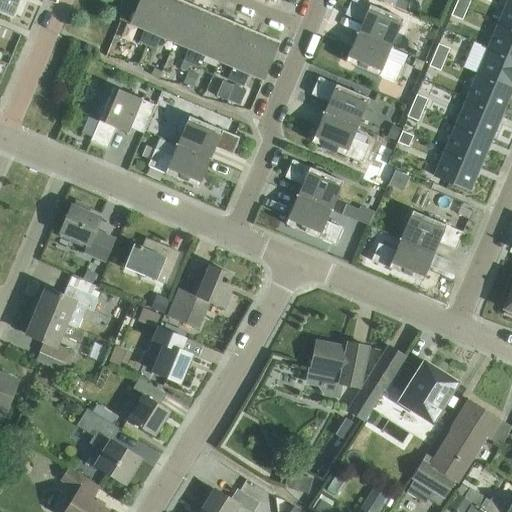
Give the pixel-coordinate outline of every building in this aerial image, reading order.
[(0,0),(0,11),(12,16),(18,0),(0,0)] [(139,42),(146,45),(165,0),(139,0),(129,24),(144,30),(139,42)] [(160,37),(174,42),(190,4),(179,0),(165,0),(146,45),(155,49),(160,37)] [(356,32),(355,33),(392,48),(392,47),(391,47),(402,19),(356,0),(350,0),(344,15),(362,23),(357,33),(356,32)] [(457,0),(455,5),(466,9),(470,0),(457,0)] [(511,0),(507,0),(498,22),(511,27),(511,0)] [(183,61),(191,64),(212,14),(190,4),(174,42),(188,49),(183,61)] [(455,5),(450,16),(462,21),(466,9),(455,5)] [(204,55),(218,61),(234,23),(212,14),(191,64),(199,68),(204,55)] [(1,20),(0,22),(0,38),(12,45),(20,30),(1,20)] [(511,27),(498,22),(487,48),(511,58),(511,27)] [(227,80),(235,83),(256,33),(234,23),(218,61),(232,67),(227,80)] [(256,33),(235,83),(243,86),(248,74),(263,80),(279,42),(256,33)] [(392,48),(355,33),(355,34),(356,35),(345,62),(395,83),(403,66),(385,59),(390,49),(391,49),(392,48)] [(438,44),(433,55),(445,60),(449,49),(438,44)] [(511,58),(487,48),(477,74),(511,88),(511,58)] [(433,55),(428,66),(440,71),(445,60),(433,55)] [(426,80),(447,88),(452,77),(430,68),(426,80)] [(511,88),(477,74),(466,99),(502,114),(511,90),(511,88)] [(322,112),(322,113),(358,128),(358,127),(357,127),(368,99),(318,78),(311,95),(328,102),(324,113),(322,112)] [(81,133),(91,138),(90,142),(107,149),(118,123),(143,134),(155,106),(142,100),(143,99),(141,98),(140,99),(113,87),(98,122),(87,117),(81,133)] [(416,95),(411,106),(423,111),(428,100),(416,95)] [(466,99),(455,125),(491,140),(502,114),(466,99)] [(411,106),(406,117),(418,122),(423,111),(411,106)] [(358,128),(322,113),(321,114),(323,114),(311,142),(362,163),(369,146),(365,144),(368,138),(354,132),(356,128),(358,129),(358,128)] [(175,144),(175,145),(211,160),(211,159),(210,158),(214,148),(231,155),(239,138),(188,117),(177,144),(175,144)] [(455,125),(444,151),(480,166),(491,140),(455,125)] [(401,131),(396,142),(408,147),(413,136),(401,131)] [(154,149),(147,166),(198,188),(209,160),(211,161),(211,160),(175,145),(176,146),(172,156),(154,149)] [(444,151),(433,176),(469,191),(480,166),(444,151)] [(296,195),(295,196),(332,211),(332,210),(331,209),(342,182),(292,161),(284,178),(302,185),(297,195),(296,195)] [(352,194),(345,209),(372,221),(379,206),(352,194)] [(332,211),(295,196),(295,197),(296,197),(285,225),(335,246),(343,229),(325,221),(330,211),(331,212),(332,211)] [(71,207),(60,233),(86,244),(83,253),(104,262),(114,239),(94,231),(99,219),(86,213),(88,208),(75,202),(73,208),(71,207)] [(399,238),(398,239),(435,255),(435,254),(434,253),(438,243),(455,250),(462,233),(412,211),(400,239),(399,238)] [(124,268),(155,280),(166,285),(180,253),(146,239),(142,249),(134,245),(124,268)] [(435,255),(398,239),(398,240),(399,241),(395,251),(378,244),(371,261),(421,282),(433,255),(434,255),(435,255)] [(190,294),(178,289),(167,316),(198,329),(208,303),(223,310),(231,292),(225,289),(231,275),(209,265),(201,284),(195,281),(190,294)] [(67,286),(98,299),(102,289),(71,276),(67,286)] [(34,306),(32,310),(78,329),(81,321),(70,316),(75,305),(92,312),(98,299),(67,286),(63,296),(45,288),(37,307),(34,306)] [(142,308),(137,322),(155,329),(160,315),(142,308)] [(78,329),(32,310),(30,315),(33,316),(25,335),(44,343),(39,353),(65,364),(69,366),(75,353),(57,346),(62,336),(80,343),(85,332),(78,329)] [(159,328),(148,353),(159,358),(153,372),(178,383),(190,355),(179,350),(184,338),(159,328)] [(367,347),(347,343),(346,348),(315,342),(310,371),(308,382),(320,385),(320,386),(326,387),(326,386),(339,388),(339,383),(360,387),(367,347)] [(387,346),(346,411),(363,422),(404,357),(387,346)] [(39,353),(35,362),(62,373),(65,364),(39,353)] [(403,393),(398,402),(432,424),(457,383),(423,362),(417,371),(406,364),(393,386),(403,393)] [(0,411),(6,414),(19,381),(0,373),(0,411)] [(129,420),(155,437),(171,411),(160,405),(166,395),(140,379),(133,389),(144,396),(129,420)] [(500,447),(511,427),(468,400),(450,429),(452,429),(432,460),(425,456),(411,478),(413,480),(405,493),(424,504),(427,499),(439,506),(443,499),(444,499),(455,482),(457,484),(486,438),(500,447)] [(95,466),(124,484),(140,460),(108,440),(116,427),(88,409),(77,426),(94,437),(89,444),(103,453),(95,466)] [(343,418),(333,435),(343,441),(353,424),(343,418)] [(63,511),(106,511),(108,510),(90,499),(97,487),(68,469),(61,481),(77,490),(63,511)] [(285,488),(309,494),(313,479),(289,473),(285,488)] [(375,511),(387,493),(375,486),(358,511),(375,511)] [(213,488),(200,509),(205,511),(233,511),(239,504),(250,511),(252,511),(259,502),(238,488),(231,499),(213,488)] [(464,498),(484,510),(486,511),(511,511),(511,502),(509,507),(492,497),(489,501),(470,488),(464,498)]
